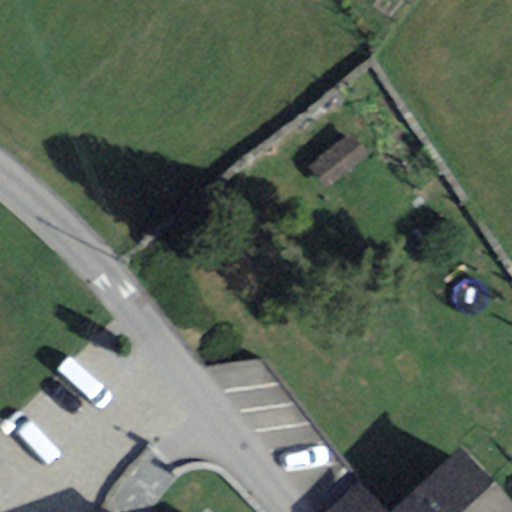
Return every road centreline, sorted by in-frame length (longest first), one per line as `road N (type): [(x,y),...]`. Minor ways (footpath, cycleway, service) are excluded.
road 1 (residential): [(176,377),(114,280),(0,174)]
road 2 (residential): [(52,511),(104,438),(176,377)]
road 3 (residential): [(288,511),(176,377)]
